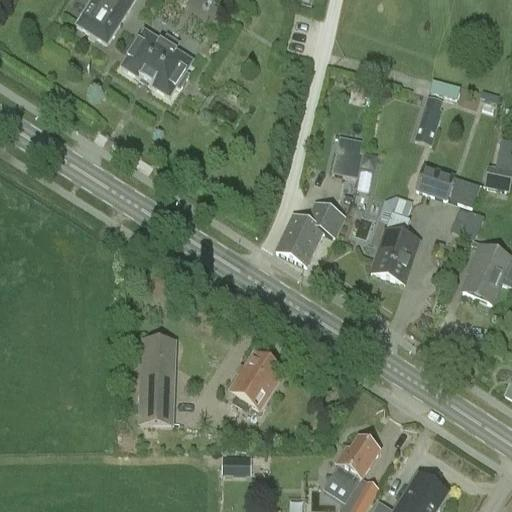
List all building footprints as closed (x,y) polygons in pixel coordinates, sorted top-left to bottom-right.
[(93,0),(76,28),(106,47),(135,0),(93,0)] [(151,90),(168,101),(175,90),(179,93),(188,79),(184,76),(191,66),(154,42),(150,47),(140,41),(121,71),(138,82),(151,90)] [(460,103),(463,92),(436,85),(433,97),(460,103)] [(428,101),(414,145),(432,150),(443,115),(441,114),(443,106),(428,101)] [(356,184),(356,183),(361,159),(359,159),(336,154),(335,154),(330,178),(356,184)] [(484,192),(510,198),(511,187),(511,165),(492,162),(490,172),(488,172),(484,192)] [(472,213),(480,191),(455,183),(455,180),(424,170),(415,196),(447,207),(447,205),(472,213)] [(275,257),(307,272),(322,239),(336,245),(346,222),(315,208),(306,226),(293,220),(275,257)] [(459,212),(452,236),(478,244),(485,220),(459,212)] [(403,289),(418,245),(405,241),(411,223),(392,217),(386,234),(384,234),(369,277),(403,289)] [(461,297),(491,310),(501,287),(511,291),(511,263),(479,250),(471,268),(473,269),(461,297)] [(171,430),(174,347),(142,346),(139,429),(171,430)] [(253,358),(229,396),(237,401),(232,409),(247,419),(252,411),(259,416),(283,377),(253,358)] [(346,452),(335,469),(339,471),(331,484),(351,497),(341,511),(369,511),(380,494),(362,483),(379,456),(357,443),(349,455),(346,452)] [(233,480),(251,481),(251,463),(233,463),(233,480)] [(435,511),(436,511),(444,499),(418,482),(398,511),(384,511),(377,507),(374,511),(435,511)]
